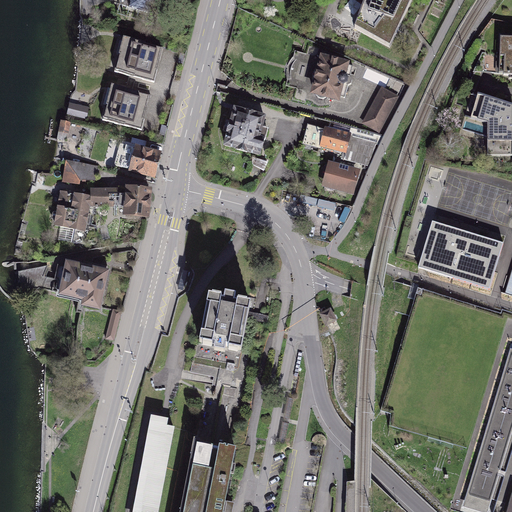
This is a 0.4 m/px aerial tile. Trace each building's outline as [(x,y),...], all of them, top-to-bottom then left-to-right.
[(160,0),(131,0),(128,10),(155,18),(160,0)] [(390,48),(412,0),(372,0),(368,12),(363,11),(355,29),(390,48)] [(511,36),(500,36),(497,76),(511,76),(511,36)] [(114,72),(154,82),(163,48),(123,38),(114,72)] [(353,67),(323,59),(314,93),(317,94),(318,97),(321,99),(325,99),(327,97),(337,99),(340,90),(347,92),(348,86),(351,84),(352,81),(350,77),(353,67)] [(151,96),(112,85),(103,120),(141,131),(151,96)] [(397,97),(382,90),(364,123),(379,131),(397,97)] [(511,115),(508,113),(508,111),(510,103),(497,100),(496,108),(472,101),(467,119),(503,129),(503,167),(511,167),(511,115)] [(264,117),(235,109),(232,122),(231,122),(228,133),(228,134),(225,146),(237,149),(237,150),(247,153),(247,152),(259,155),(263,140),(265,140),(268,130),(261,128),(264,117)] [(349,137),(309,126),(304,144),(320,148),(322,144),(345,150),(349,137)] [(105,162),(113,165),(119,148),(111,145),(105,162)] [(159,156),(130,148),(123,173),(153,181),(159,156)] [(99,171),(68,164),(65,183),(81,186),(82,183),(96,185),(99,171)] [(356,174),(331,167),(326,184),(352,191),(356,174)] [(89,198),(59,194),(52,227),(84,233),(89,207),(112,206),(112,191),(89,192),(89,198)] [(148,194),(130,192),(127,218),(145,220),(148,194)] [(506,246),(434,224),(421,268),(493,289),(506,246)] [(83,268),(63,263),(55,297),(78,302),(76,308),(98,313),(108,269),(84,264),(83,268)] [(253,309),(208,299),(198,348),(243,357),(253,309)] [(331,312),(319,318),(325,330),(337,324),(331,312)] [(492,511),(511,448),(511,356),(465,508),(476,511),(492,511)] [(175,437),(172,456),(188,459),(191,439),(175,437)] [(221,511),(234,452),(194,443),(179,511),(221,511)]
